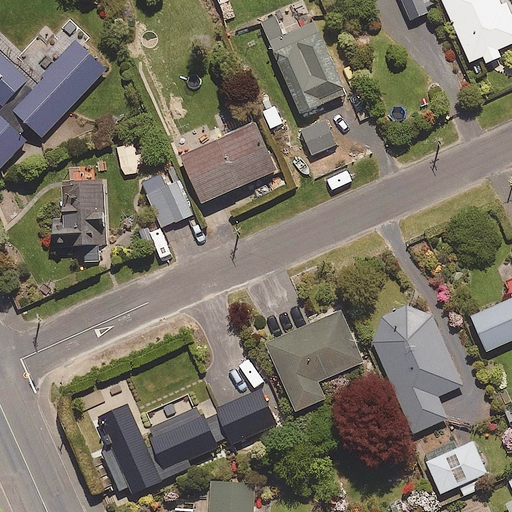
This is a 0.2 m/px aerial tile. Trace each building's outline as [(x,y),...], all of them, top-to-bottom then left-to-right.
[(426,11),(421,0),(400,0),(408,18),(426,11)] [(499,4),(497,0),(440,0),(464,62),(482,55),(485,61),(500,55),(497,47),(511,41),(511,18),(505,1),(499,4)] [(281,35),(273,15),(260,20),(298,111),(343,93),(313,21),(281,35)] [(106,67),(76,39),(36,80),(0,45),(0,103),(0,165),(25,139),(19,133),(27,124),(40,137),(106,67)] [(335,144),(325,120),(300,130),(311,155),(335,144)] [(274,169),(253,122),(179,154),(200,202),(274,169)] [(191,214),(173,167),(141,180),(160,227),(191,214)] [(102,182),(61,184),(63,217),(50,218),(52,246),(106,243),(102,182)] [(483,351),(511,338),(511,277),(504,281),(510,296),(467,314),(483,351)] [(462,386),(429,315),(414,308),(404,307),(393,309),(380,318),(374,326),(371,336),(370,342),(413,435),(448,419),(438,397),(462,386)] [(361,361),(339,309),(265,341),(295,409),(324,397),(316,380),(361,361)] [(189,466),(186,459),(216,446),(214,441),(226,435),(229,443),(274,424),(258,389),(215,408),(211,400),(139,432),(126,403),(97,415),(110,445),(101,449),(118,488),(127,484),(131,492),(189,466)] [(511,470),(495,431),(426,460),(439,492),(459,484),(464,495),(480,488),(476,477),(487,472),(491,479),(511,470)] [(252,511),(254,481),(210,478),(208,511),(171,510),(170,511),(252,511)]
